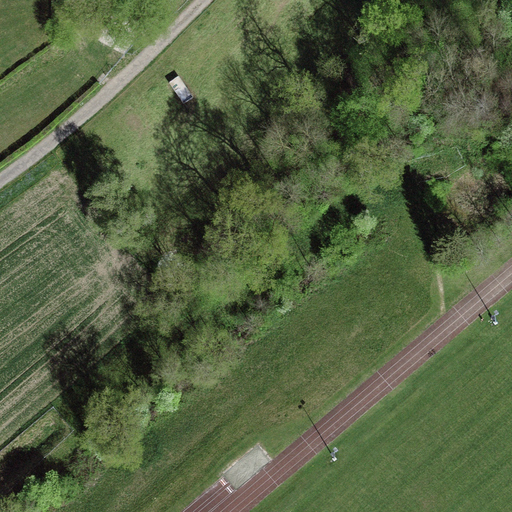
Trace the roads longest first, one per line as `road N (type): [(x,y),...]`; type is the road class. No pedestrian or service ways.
road 1 (residential): [(111,87),(0,181)]
road 2 (track): [(204,0),(111,87)]
